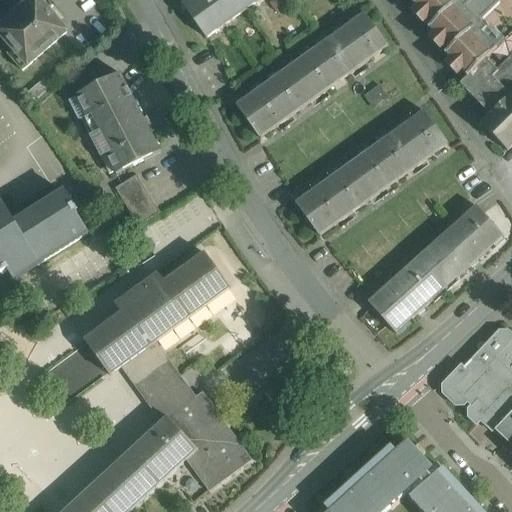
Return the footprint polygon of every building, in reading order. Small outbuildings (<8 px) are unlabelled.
[(38,0),(37,0),(35,0),(27,8),(26,8),(15,17),(15,18),(0,31),(0,33),(15,51),(9,56),(23,72),(67,34),(61,27),(62,26),(50,11),(50,8),(50,6),(50,5),(49,3),(47,1),(45,0),(38,0)] [(261,0),(191,0),(183,6),(207,39),(261,0)] [(414,0),(411,4),(433,25),(428,30),(449,51),(445,55),(468,79),(486,61),(498,50),(482,34),(487,30),(466,9),(470,5),(465,0),(414,0)] [(389,47),(365,14),(322,45),(346,78),(389,47)] [(346,78),(322,45),(280,76),(304,108),(346,78)] [(511,58),(498,72),(499,73),(493,79),(510,96),(511,94),(511,58)] [(468,79),(461,86),(490,116),(510,96),(493,79),(499,73),(498,72),(486,61),(468,79)] [(162,153),(121,75),(76,98),(117,176),(162,153)] [(304,108),(280,76),(238,107),(262,139),(304,108)] [(45,80),(28,94),(35,103),(52,89),(45,80)] [(490,116),(480,125),(507,153),(511,147),(511,94),(510,96),(490,116)] [(448,144),(424,112),(382,143),(405,175),(448,144)] [(405,175),(382,143),(339,173),(363,206),(405,175)] [(363,206),(339,173),(297,204),(320,237),(363,206)] [(161,214),(138,176),(116,190),(139,227),(161,214)] [(64,195),(15,226),(3,207),(0,209),(0,263),(4,261),(15,280),(39,265),(39,264),(86,234),(74,214),(76,213),(64,195)] [(477,207),(418,260),(445,291),(504,238),(477,207)] [(128,252),(108,220),(99,225),(119,258),(128,252)] [(196,242),(130,290),(138,301),(204,253),(196,242)] [(138,268),(128,252),(119,258),(126,269),(129,274),(138,268)] [(205,255),(85,341),(110,376),(121,369),(156,343),(230,290),(205,255)] [(418,260),(369,304),(396,335),(445,291),(418,260)] [(138,301),(130,290),(113,302),(121,313),(138,301)] [(499,331),(487,344),(487,353),(495,360),(511,342),(511,334),(508,331),(499,331)] [(511,342),(495,360),(487,368),(480,361),(471,362),(464,369),(469,374),(457,387),(457,394),(467,403),(471,407),(472,408),(479,402),(502,424),(499,428),(511,440),(511,342)] [(196,399),(156,343),(121,369),(162,425),(168,419),(196,399)] [(487,344),(471,362),(480,361),(487,368),(495,360),(487,353),(487,344)] [(461,366),(443,386),(443,395),(456,407),(464,406),(467,403),(457,394),(457,387),(469,374),(464,369),(461,366)] [(251,461),(202,396),(203,395),(203,394),(196,399),(168,419),(198,452),(187,462),(210,494),(253,462),(252,460),(251,461)] [(502,424),(479,402),(472,408),(471,407),(468,410),(469,418),(477,426),(481,422),(492,433),(496,430),(499,428),(502,424)] [(66,511),(131,511),(187,462),(198,452),(168,419),(162,425),(66,511)] [(511,440),(499,428),(496,430),(495,432),(511,447),(511,440)] [(482,511),(438,463),(432,468),(409,443),(397,454),(391,448),(326,507),(330,511),(386,511),(411,490),(416,495),(411,499),(422,511),(482,511)]
